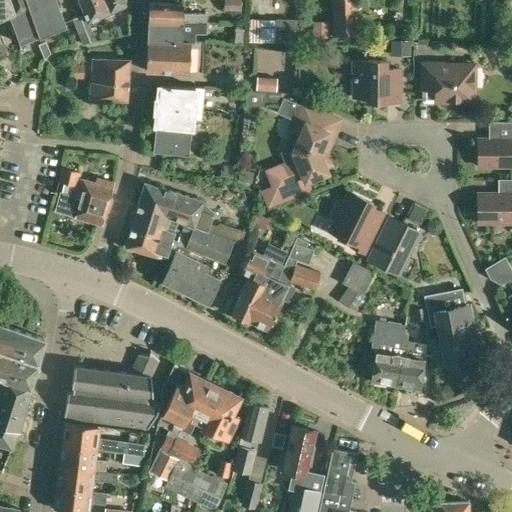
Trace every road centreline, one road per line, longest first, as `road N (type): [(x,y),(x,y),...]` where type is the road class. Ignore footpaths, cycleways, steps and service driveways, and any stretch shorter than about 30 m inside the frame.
road 1 (residential): [(396,436),(93,280)]
road 2 (residential): [(137,0),(129,153),(93,280)]
road 3 (residential): [(69,272),(30,511)]
road 4 (residential): [(511,353),(443,194)]
road 5 (residential): [(443,194),(444,129),(375,131),(372,156)]
